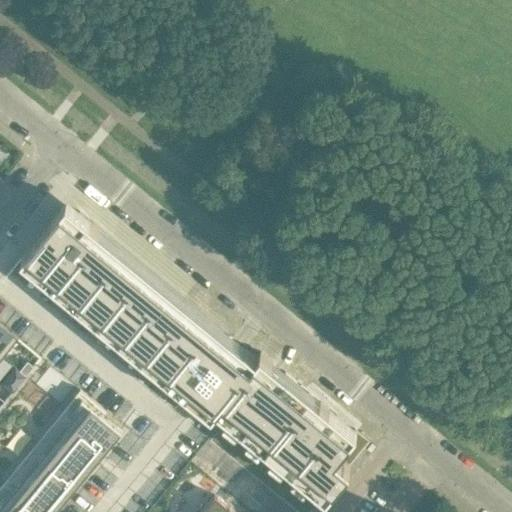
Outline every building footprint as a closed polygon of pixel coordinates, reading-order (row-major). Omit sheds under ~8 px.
[(62,206),(21,255),(22,256),(31,263),(36,257),(50,268),(56,273),(51,280),(187,392),(193,385),(205,395),(200,402),(222,420),(223,421),(228,415),(216,405),(227,391),(235,382),(236,380),(244,371),(246,369),(250,364),(257,356),(245,347),(240,353),(227,343),(223,339),(218,334),(222,329),(223,328),(79,210),(75,216),(62,206)] [(0,322),(0,353),(3,356),(18,338),(0,322)] [(227,391),(216,405),(228,415),(241,425),(251,433),(264,444),(274,452),(287,463),(297,471),(310,482),(326,496),(350,467),(349,466),(371,441),(356,431),(357,430),(354,428),(337,414),(329,407),(320,400),(311,392),(309,390),(287,373),(285,371),(273,361),(272,360),(261,351),(257,356),(250,364),(246,369),(244,371),(236,380),(235,382),(227,391)] [(27,361),(20,370),(26,375),(33,366),(27,361)] [(20,370),(12,379),(18,384),(26,375),(20,370)] [(76,392),(0,485),(0,509),(3,511),(53,511),(122,429),(76,392)] [(312,511),(326,496),(310,482),(297,471),(287,463),(274,452),(264,444),(251,433),(241,425),(228,415),(223,421),(190,461),(148,511),(312,511)]
